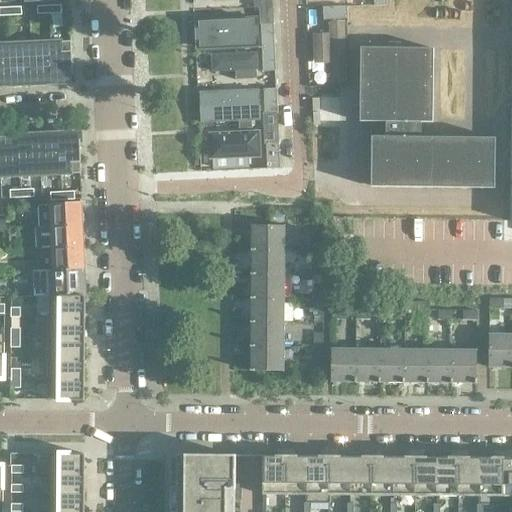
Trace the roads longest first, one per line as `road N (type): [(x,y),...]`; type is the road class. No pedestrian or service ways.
road 1 (residential): [(123,421),(511,426)]
road 2 (residential): [(117,187),(295,181),(301,166),(293,0)]
road 3 (residential): [(123,421),(117,187)]
road 4 (residential): [(0,421),(123,421)]
